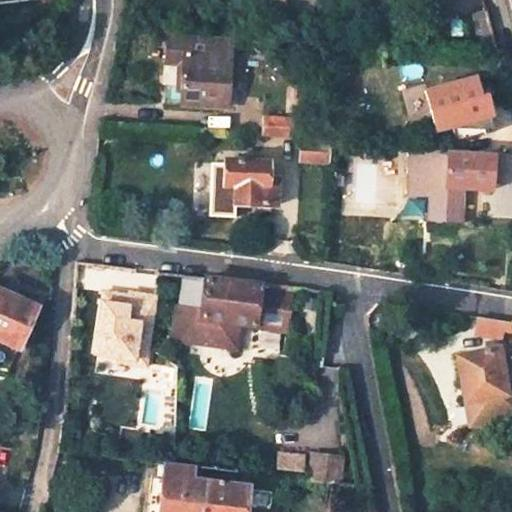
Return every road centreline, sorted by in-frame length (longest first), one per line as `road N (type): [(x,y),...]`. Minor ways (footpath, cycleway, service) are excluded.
road 1 (residential): [(347,278),(73,242)]
road 2 (residential): [(29,511),(73,242)]
road 3 (residential): [(390,511),(347,278)]
road 4 (residential): [(511,304),(347,278)]
road 5 (secondary): [(43,210),(59,193),(69,148),(40,103)]
road 6 (secondary): [(93,0),(87,46),(40,103)]
